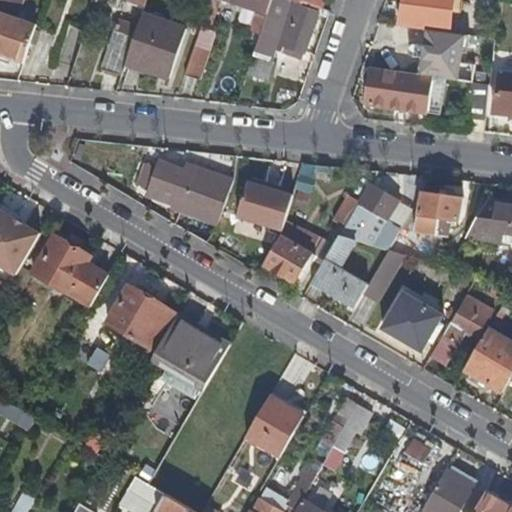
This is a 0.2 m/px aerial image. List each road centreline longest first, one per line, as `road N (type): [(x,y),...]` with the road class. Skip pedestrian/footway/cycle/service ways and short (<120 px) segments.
road 1 (residential): [(511,450),(35,171),(18,158),(17,109)]
road 2 (residential): [(316,142),(17,109)]
road 3 (residential): [(316,142),(511,164)]
road 4 (residential): [(363,0),(316,142)]
